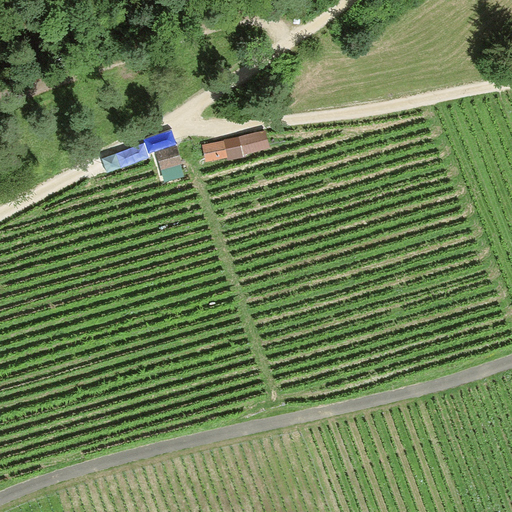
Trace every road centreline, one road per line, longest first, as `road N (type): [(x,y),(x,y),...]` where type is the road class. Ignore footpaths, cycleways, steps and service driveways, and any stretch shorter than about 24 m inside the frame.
road 1 (track): [(511,358),(418,391),(109,461),(0,497)]
road 2 (track): [(0,213),(229,83),(355,0)]
road 3 (track): [(511,79),(335,117),(242,125),(174,115)]
road 4 (track): [(297,41),(264,25),(227,25),(156,40),(0,100)]
